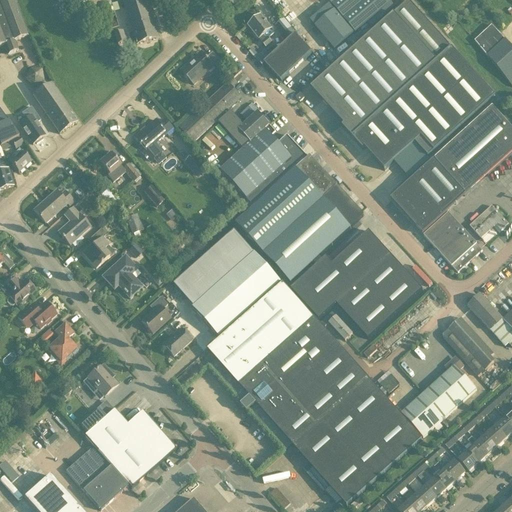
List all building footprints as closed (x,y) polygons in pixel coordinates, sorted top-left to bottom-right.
[(0,0),(0,47),(4,46),(8,56),(18,52),(15,42),(28,37),(13,0),(0,0)] [(58,0),(62,9),(70,6),(67,0),(58,0)] [(147,0),(123,0),(134,34),(128,36),(131,45),(136,43),(137,46),(160,39),(147,0)] [(326,0),(360,39),(396,9),(388,0),(326,0)] [(409,2),(311,90),(344,127),(342,128),(363,151),(365,150),(385,172),(415,145),(428,159),(496,98),(409,2)] [(334,11),(315,27),(334,51),(353,35),(334,11)] [(261,44),(265,48),(272,43),(269,39),(275,34),(271,30),(261,17),(248,27),(261,44)] [(283,36),(291,28),(284,19),(275,26),(283,36)] [(511,48),(492,26),(475,42),(511,87),(511,48)] [(124,32),(115,35),(118,45),(127,42),(124,32)] [(243,45),(246,43),(239,36),(237,38),(243,45)] [(295,36),(265,64),(282,82),(312,54),(295,36)] [(201,54),(181,72),(195,87),(217,67),(219,70),(223,66),(213,55),(207,60),(201,54)] [(31,70),(26,80),(34,87),(43,82),(41,71),(31,70)] [(0,121),(7,119),(29,103),(19,88),(10,94),(0,79),(0,121)] [(52,85),(33,97),(59,135),(77,123),(52,85)] [(228,85),(180,130),(194,144),(241,100),(228,85)] [(296,98),(300,103),(304,99),(300,94),(296,98)] [(259,112),(252,105),(241,115),(248,123),(257,114),(259,112)] [(19,126),(33,146),(36,144),(37,145),(43,141),(42,139),(45,137),(36,124),(41,121),(33,108),(24,114),(28,120),(19,126)] [(422,236),(466,196),(511,154),(511,130),(493,109),(391,201),(422,236)] [(221,172),(269,127),(257,114),(248,123),(240,130),(238,128),(241,125),(230,112),(195,144),(221,172)] [(18,138),(7,119),(0,121),(0,143),(1,147),(18,138)] [(156,122),(136,139),(146,152),(167,135),(170,138),(175,134),(165,121),(159,126),(156,122)] [(253,206),(306,157),(287,137),(278,145),(271,138),(275,134),(269,127),(221,172),(253,206)] [(16,150),(24,145),(20,139),(11,144),(16,150)] [(12,158),(8,162),(19,174),(31,162),(22,152),(22,153),(19,150),(12,157),(12,158)] [(114,184),(125,174),(133,183),(139,178),(128,165),(122,170),(110,155),(99,164),(109,176),(107,177),(114,184)] [(263,255),(337,188),(310,158),(236,225),(263,255)] [(191,159),(184,164),(197,179),(203,173),(191,159)] [(0,191),(13,187),(8,171),(0,173),(0,191)] [(144,194),(157,209),(166,201),(153,186),(144,194)] [(337,188),(263,255),(290,285),(316,262),(320,266),(324,262),(320,258),(351,230),(351,229),(364,217),(337,188)] [(55,191),(33,212),(44,225),(67,205),(69,207),(73,203),(64,192),(60,196),(55,191)] [(491,208),(469,228),(481,240),(496,226),(502,233),(508,226),(491,208)] [(70,224),(58,234),(70,247),(90,229),(78,216),(72,210),(64,217),(70,224)] [(457,274),(482,252),(448,215),(424,237),(457,274)] [(135,217),(126,220),(132,235),(141,232),(135,217)] [(92,248),(83,256),(95,270),(109,258),(103,251),(107,247),(101,240),(105,236),(100,230),(87,242),(92,248)] [(470,230),(466,234),(475,244),(479,240),(470,230)] [(235,232),(174,286),(194,308),(227,279),(254,255),(235,232)] [(326,260),(324,262),(320,266),(292,291),(319,321),(336,305),(369,341),(422,291),(369,233),(333,267),(326,260)] [(129,252),(136,259),(142,254),(135,246),(129,252)] [(0,266),(2,264),(9,271),(14,266),(3,255),(0,258),(0,266)] [(281,283),(254,255),(227,279),(253,308),(281,283)] [(117,287),(129,300),(141,289),(130,276),(136,271),(125,258),(102,278),(113,291),(117,287)] [(157,289),(165,282),(157,274),(151,279),(151,282),(157,289)] [(5,275),(1,279),(5,283),(9,279),(5,275)] [(13,278),(0,290),(9,299),(7,301),(7,304),(10,307),(13,307),(15,306),(17,308),(35,292),(33,290),(34,289),(31,285),(29,286),(25,281),(20,286),(13,278)] [(253,308),(227,279),(194,308),(193,309),(219,338),(253,308)] [(373,388),(282,285),(207,351),(250,399),(241,407),(247,414),(256,406),(309,465),(303,471),(306,474),(323,494),(325,492),(337,505),(341,501),(344,504),(347,508),(351,504),(421,441),(373,388)] [(511,349),(511,331),(502,321),(503,320),(480,296),(468,308),(505,349),(508,346),(511,349)] [(154,313),(142,323),(152,335),(170,320),(162,311),(167,306),(161,299),(157,303),(160,307),(154,313)] [(27,310),(17,319),(25,328),(31,323),(33,325),(34,324),(40,330),(45,325),(47,326),(50,323),(50,321),(56,316),(53,312),(54,310),(53,308),(51,306),(48,307),(45,303),(37,311),(32,306),(27,310)] [(511,312),(503,320),(502,321),(511,331),(511,312)] [(329,324),(336,318),(332,313),(321,323),(325,327),(329,324)] [(352,336),(336,318),(329,324),(345,342),(352,336)] [(461,320),(442,337),(443,340),(478,379),(494,364),(490,360),(494,356),(461,320)] [(60,340),(49,350),(56,358),(55,360),(61,367),(65,363),(64,361),(76,350),(67,340),(73,335),(64,325),(54,334),(60,340)] [(48,331),(39,340),(46,348),(56,339),(48,331)] [(181,331),(163,347),(173,359),(191,343),(181,331)] [(373,347),(364,355),(368,360),(377,351),(373,347)] [(449,373),(401,416),(423,440),(476,392),(459,372),(463,368),(458,362),(452,362),(445,368),(449,373)] [(118,386),(112,380),(111,381),(99,368),(87,380),(83,383),(94,396),(98,393),(104,398),(118,386)] [(42,382),(35,373),(27,380),(35,389),(42,382)] [(388,395),(399,386),(391,376),(380,386),(388,395)] [(498,380),(489,389),(492,392),(501,383),(498,380)] [(64,398),(71,392),(69,389),(61,395),(64,398)] [(504,400),(511,393),(511,390),(510,389),(501,397),(504,400)] [(495,409),(504,400),(501,397),(492,406),(495,409)] [(485,417),(495,409),(492,406),(482,414),(485,417)] [(88,421),(81,427),(88,435),(105,419),(99,411),(88,421)] [(83,438),(92,449),(93,448),(112,470),(128,488),(128,487),(131,490),(176,451),(142,413),(127,427),(113,412),(105,419),(88,435),(83,438)] [(476,425),(485,417),(482,414),(473,422),(476,425)] [(506,441),(511,435),(511,428),(505,420),(495,428),(506,441)] [(467,434),(476,425),(473,422),(464,430),(467,434)] [(36,444),(47,437),(42,428),(31,434),(36,444)] [(497,449),(506,441),(495,428),(486,437),(497,449)] [(457,442),(467,434),(464,430),(455,439),(457,442)] [(488,457),(497,449),(486,437),(477,445),(488,457)] [(449,450),(457,442),(455,439),(446,447),(449,450)] [(488,457),(477,445),(472,439),(468,443),(473,448),(468,453),(478,465),(488,457)] [(84,495),(112,470),(93,448),(92,449),(65,473),(84,495)] [(436,462),(446,453),(443,449),(433,458),(436,462)] [(469,474),(478,465),(468,453),(458,462),(469,474)] [(427,470),(436,462),(433,458),(424,466),(427,470)] [(455,483),(465,475),(454,463),(444,471),(455,483)] [(417,478),(427,470),(424,466),(414,475),(417,478)] [(100,511),(114,500),(128,488),(112,470),(84,495),(99,511),(100,511)] [(446,491),(455,483),(444,471),(435,479),(446,491)] [(408,486),(417,478),(414,475),(405,483),(408,486)] [(79,511),(49,477),(23,500),(33,511),(79,511)] [(436,500),(446,491),(435,479),(426,488),(436,500)] [(398,495),(408,486),(405,483),(395,491),(398,495)] [(427,508),(436,500),(426,488),(416,496),(427,508)] [(290,505),(276,490),(271,495),(285,510),(290,505)] [(389,502),(398,495),(395,491),(386,499),(389,502)] [(413,511),(422,511),(427,508),(416,496),(407,504),(413,511)] [(351,507),(355,511),(364,503),(360,499),(351,507)] [(203,511),(194,501),(180,511),(203,511)] [(375,511),(378,511),(386,506),(383,502),(374,511),(375,511)] [(501,511),(511,511),(511,505),(509,502),(501,510),(501,511)]
